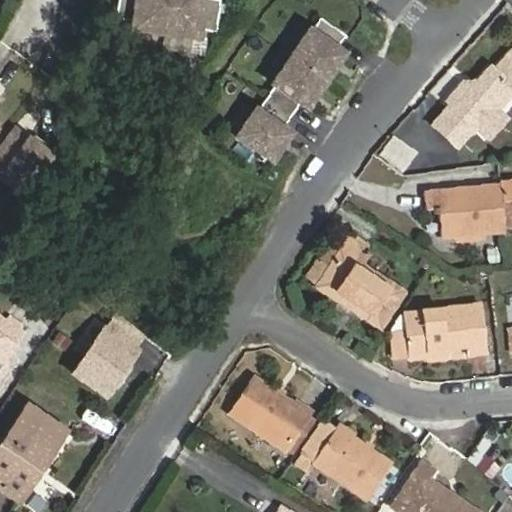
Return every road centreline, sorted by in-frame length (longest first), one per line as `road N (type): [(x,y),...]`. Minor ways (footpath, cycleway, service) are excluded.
road 1 (residential): [(247,301),(373,123),(446,41)]
road 2 (residential): [(247,301),(404,402),(511,397)]
road 3 (residential): [(96,511),(247,301)]
